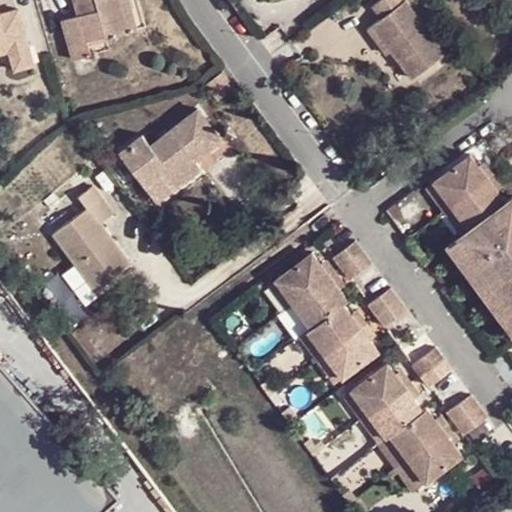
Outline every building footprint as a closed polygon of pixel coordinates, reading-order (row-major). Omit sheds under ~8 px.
[(68,0),(69,3),(80,0),(83,13),(84,21),(62,27),(73,66),(90,63),(86,48),(83,36),(102,32),(106,42),(131,35),(121,0),(68,0)] [(69,3),(73,15),(83,13),(80,0),(69,3)] [(134,0),(121,0),(131,35),(143,31),(134,0)] [(369,19),(364,23),(381,47),(402,75),(436,52),(399,0),(370,0),(361,6),(369,19)] [(0,14),(0,54),(5,53),(29,43),(18,9),(0,14)] [(60,19),(62,27),(84,21),(83,13),(73,15),(60,19)] [(381,47),(364,23),(354,30),(370,54),(381,47)] [(86,48),(106,42),(102,32),(83,36),(86,48)] [(35,64),(29,43),(5,53),(13,73),(35,64)] [(219,99),(237,85),(225,69),(207,82),(219,99)] [(182,137),(192,150),(206,139),(189,112),(146,141),(138,131),(115,147),(139,179),(158,167),(171,183),(189,171),(182,157),(172,144),(182,137)] [(182,157),(192,150),(182,137),(172,144),(182,157)] [(511,195),(509,192),(498,201),(490,189),(481,176),(472,165),(462,152),(426,179),(444,204),(461,228),(450,235),(448,238),(482,284),(511,322),(511,195)] [(483,159),(472,165),(481,176),(491,169),(483,159)] [(151,196),(171,183),(158,167),(139,179),(151,196)] [(481,176),(490,189),(500,182),(491,169),(481,176)] [(434,212),(444,204),(426,179),(416,186),(434,212)] [(46,232),(52,241),(54,239),(103,203),(91,186),(78,194),(85,209),(46,232)] [(54,239),(52,241),(88,294),(129,268),(101,222),(112,217),(103,203),(54,239)] [(434,212),(450,235),(461,228),(444,204),(434,212)] [(473,291),(482,284),(448,238),(439,245),(473,291)] [(336,239),(323,247),(341,272),(355,263),(336,239)] [(329,289),(311,265),(302,253),(270,280),(339,371),(370,350),(358,336),(341,313),(330,300),(335,297),(329,289)] [(318,259),(311,265),(329,289),(339,284),(318,259)] [(323,382),(339,371),(270,280),(252,293),(323,382)] [(371,284),(357,295),(376,319),(391,308),(371,284)] [(508,339),(511,335),(511,322),(482,284),(473,291),(508,339)] [(348,308),(341,313),(358,336),(366,329),(348,308)] [(82,389),(30,323),(17,332),(67,399),(82,389)] [(421,384),(439,370),(425,349),(406,363),(421,384)] [(0,511),(95,511),(117,493),(0,360),(0,511)] [(376,431),(382,427),(410,406),(405,399),(395,385),(387,374),(377,361),(343,386),(359,409),(376,431)] [(396,368),(387,374),(395,385),(403,378),(396,368)] [(395,385),(405,399),(413,393),(403,378),(395,385)] [(359,409),(343,386),(333,394),(349,415),(359,409)] [(458,396),(443,407),(460,431),(474,420),(458,396)] [(449,449),(444,442),(425,416),(415,402),(410,406),(382,427),(400,451),(417,474),(449,449)] [(425,416),(444,442),(453,435),(435,408),(425,416)] [(366,439),(370,435),(376,431),(359,409),(349,415),(366,439)] [(400,451),(382,427),(376,431),(370,435),(388,459),(400,451)] [(405,482),(417,474),(400,451),(388,459),(405,482)]
